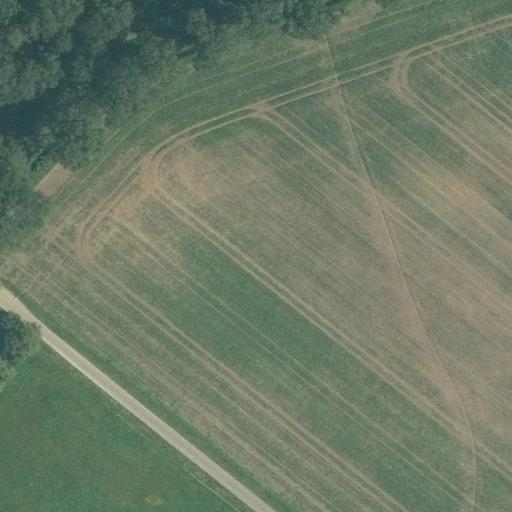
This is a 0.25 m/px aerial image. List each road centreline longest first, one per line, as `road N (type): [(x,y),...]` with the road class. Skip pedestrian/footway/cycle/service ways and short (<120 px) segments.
road 1 (track): [(271,511),(0,298)]
road 2 (track): [(0,144),(104,32),(183,0)]
